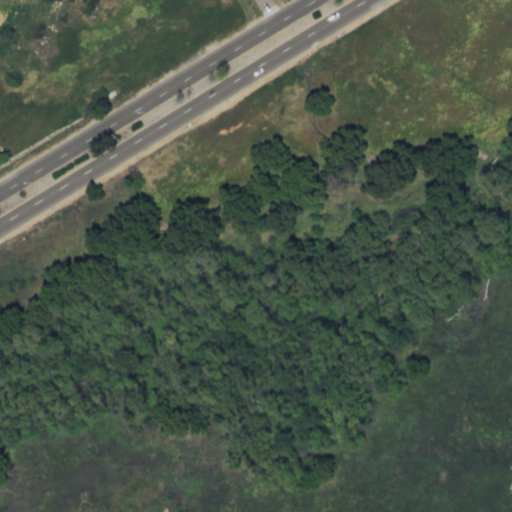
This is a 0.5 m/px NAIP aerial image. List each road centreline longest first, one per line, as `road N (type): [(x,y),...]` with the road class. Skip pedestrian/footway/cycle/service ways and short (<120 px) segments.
road 1 (secondary): [(0,221),(360,0)]
road 2 (secondary): [(309,0),(0,188)]
